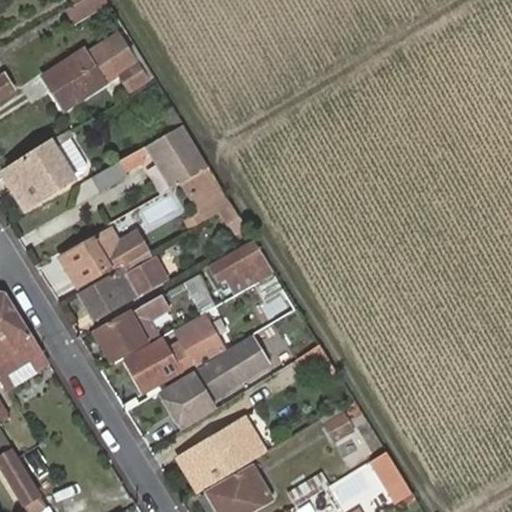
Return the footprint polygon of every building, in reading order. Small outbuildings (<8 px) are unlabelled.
[(80,0),(75,4),(63,11),(71,24),(104,4),(101,0),(80,0)] [(83,52),(43,77),(62,109),(118,75),(129,92),(148,80),(121,35),(85,56),(83,52)] [(0,100),(13,92),(3,77),(0,78),(0,100)] [(178,123),(182,121),(170,102),(160,109),(171,128),(178,123)] [(177,180),(203,163),(178,123),(171,128),(90,178),(99,193),(126,177),(124,173),(143,161),(140,156),(148,152),(161,174),(167,170),(174,182),(177,180)] [(33,207),(76,180),(66,164),(77,156),(64,136),(53,143),(54,145),(3,177),(14,193),(20,189),(33,207)] [(203,163),(177,180),(200,218),(227,202),(203,163)] [(161,174),(168,185),(174,182),(167,170),(161,174)] [(20,189),(14,193),(26,212),(33,207),(20,189)] [(109,273),(136,257),(147,250),(133,229),(116,239),(106,224),(55,256),(65,273),(78,292),(109,273)] [(207,264),(226,293),(268,265),(250,237),(207,264)] [(153,285),(136,257),(109,273),(111,276),(79,296),(94,321),(153,285)] [(281,315),(294,307),(270,267),(253,278),(264,296),(260,299),(272,321),(281,315)] [(65,273),(45,285),(58,304),(78,292),(65,273)] [(185,282),(198,314),(213,307),(200,276),(185,282)] [(0,294),(0,411),(0,410),(0,378),(28,362),(36,372),(48,365),(4,295),(0,294)] [(114,359),(154,336),(150,331),(155,327),(148,317),(167,306),(158,294),(97,331),(114,359)] [(294,307),(281,315),(298,342),(314,333),(297,305),(294,307)] [(201,316),(191,322),(200,336),(210,330),(201,316)] [(200,336),(191,322),(174,333),(180,342),(166,351),(159,342),(124,363),(144,393),(180,372),(182,376),(222,351),(210,330),(200,336)] [(207,403),(268,364),(252,338),(191,375),(207,403)] [(339,373),(322,345),(299,359),(307,372),(320,363),(330,379),(339,373)] [(28,362),(0,378),(0,410),(43,384),(36,372),(28,362)] [(117,399),(126,413),(143,402),(134,388),(117,399)] [(335,438),(351,429),(343,415),(326,425),(335,438)] [(200,493),(265,453),(243,417),(178,457),(200,493)] [(31,449),(22,454),(31,469),(40,463),(31,449)] [(387,450),(365,463),(393,507),(415,494),(387,450)] [(51,511),(41,496),(38,498),(10,454),(0,460),(0,468),(26,511),(51,511)] [(206,493),(217,511),(250,511),(271,499),(250,465),(206,493)] [(296,507),(331,485),(323,471),(288,494),(296,507)] [(330,506),(351,497),(346,485),(325,494),(330,506)] [(203,511),(217,511),(206,493),(196,500),(203,511)]
